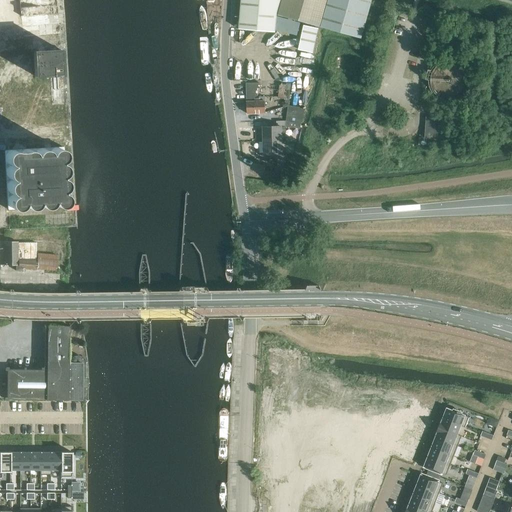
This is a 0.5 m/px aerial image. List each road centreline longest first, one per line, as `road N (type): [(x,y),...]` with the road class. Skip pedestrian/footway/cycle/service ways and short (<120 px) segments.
road 1 (secondary): [(0,299),(303,299)]
road 2 (unclassified): [(243,511),(245,223)]
road 3 (tertiary): [(511,204),(245,223)]
road 4 (tertiary): [(245,223),(225,78),(228,0)]
road 5 (secondary): [(511,330),(414,306),(303,299)]
